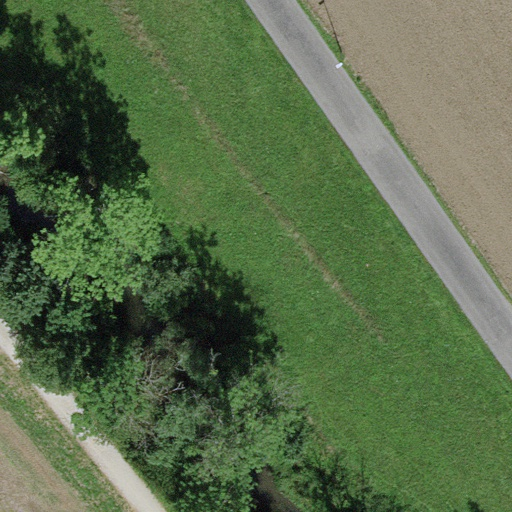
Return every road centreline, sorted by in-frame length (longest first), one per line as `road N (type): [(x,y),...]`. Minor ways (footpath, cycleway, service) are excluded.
road 1 (residential): [(511,330),(277,0)]
road 2 (track): [(149,511),(0,332)]
